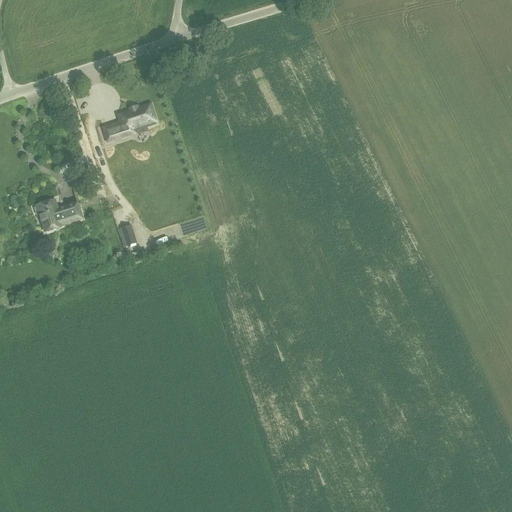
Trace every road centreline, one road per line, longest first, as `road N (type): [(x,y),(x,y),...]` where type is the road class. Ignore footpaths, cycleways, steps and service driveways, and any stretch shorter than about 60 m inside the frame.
road 1 (unclassified): [(10,95),(179,37)]
road 2 (unclassified): [(179,37),(304,0)]
